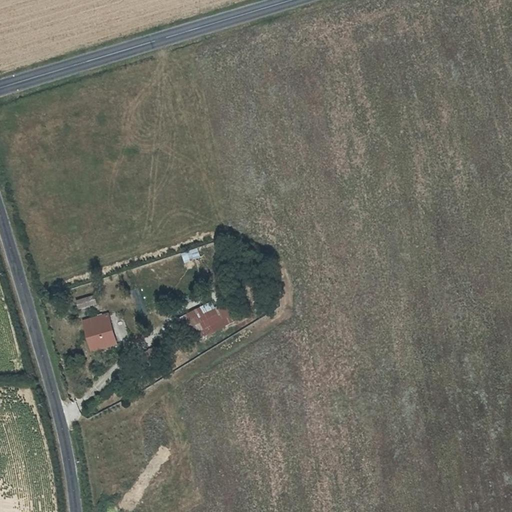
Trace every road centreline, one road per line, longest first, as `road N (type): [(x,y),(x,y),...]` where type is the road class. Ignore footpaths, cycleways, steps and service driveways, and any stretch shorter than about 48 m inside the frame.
road 1 (tertiary): [(80,511),(68,428),(0,202)]
road 2 (secondary): [(0,87),(291,0)]
